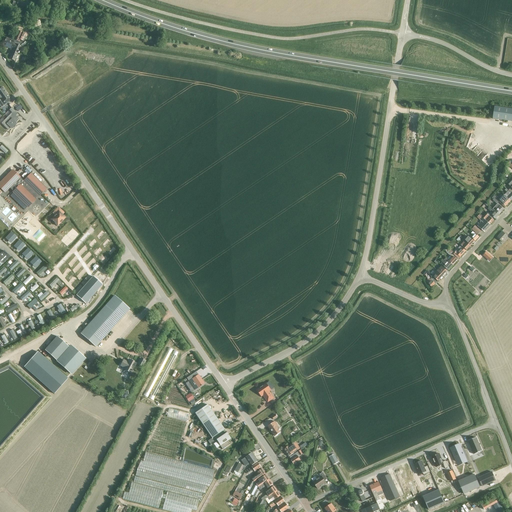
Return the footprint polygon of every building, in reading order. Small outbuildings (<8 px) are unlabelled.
[(18,31),(15,37),(23,41),(26,34),(18,31)] [(14,41),(21,45),(22,44),(24,45),(25,43),(23,42),(23,41),(18,39),(15,38),(14,38),(13,41),(6,38),(2,45),(10,49),(11,49),(13,50),(12,51),(17,54),(21,46),(16,44),(13,43),(14,41)] [(17,54),(12,51),(10,50),(8,54),(11,55),(9,59),(14,61),(17,54)] [(0,89),(0,99),(2,102),(9,97),(3,88),(0,89)] [(17,111),(21,117),(26,114),(22,107),(17,111)] [(511,109),(494,107),(493,119),(511,121),(511,109)] [(17,113),(11,108),(9,110),(12,113),(1,124),(8,130),(19,119),(15,116),(17,113)] [(0,145),(6,152),(9,149),(3,142),(0,144),(0,145)] [(24,181),(13,170),(0,182),(0,188),(5,193),(10,188),(13,191),(13,192),(28,207),(35,200),(35,199),(38,196),(39,196),(46,189),(31,174),(24,181)] [(503,195),(504,196),(509,201),(511,198),(511,191),(509,189),(507,191),(504,189),(503,190),(505,193),(503,195)] [(504,196),(500,199),(497,197),(496,198),(494,195),(492,198),(497,203),(498,202),(503,208),(509,201),(504,196)] [(495,207),(493,209),(489,206),(488,207),(489,208),(489,207),(492,210),(498,215),(502,210),(498,206),(496,208),(495,207)] [(498,215),(492,210),(489,207),(489,208),(487,209),(491,212),(489,214),(494,219),(498,215)] [(66,218),(59,211),(51,220),(57,226),(66,218)] [(485,214),(482,216),(480,214),(479,215),(478,216),(481,218),(489,225),(492,221),(485,214)] [(489,225),(481,218),(478,216),(477,217),(479,220),(480,222),(476,226),(483,232),(489,225)] [(38,229),(34,236),(40,241),(46,231),(41,228),(40,230),(38,229)] [(13,229),(5,237),(9,241),(16,232),(13,229)] [(477,237),(472,232),(470,234),(471,234),(469,236),(469,235),(468,236),(473,241),(477,237)] [(501,243),(507,237),(501,232),(496,238),(501,243)] [(463,238),(466,235),(463,233),(460,236),(456,240),(458,242),(462,237),(463,238)] [(19,237),(13,245),(16,247),(22,239),(19,237)] [(466,250),(470,245),(465,241),(463,242),(460,245),(466,250)] [(464,251),(460,247),(453,254),(458,259),(464,251)] [(4,250),(0,253),(0,265),(10,257),(4,250)] [(484,252),(481,256),(486,260),(488,262),(491,258),(489,256),(484,252)] [(33,265),(40,258),(37,255),(30,262),(33,265)] [(447,261),(452,265),(456,260),(453,257),(451,259),(450,258),(447,261)] [(85,283),(90,278),(71,259),(66,264),(85,283)] [(452,265),(447,261),(445,259),(444,260),(444,259),(441,262),(442,262),(440,264),(447,270),(452,265)] [(42,275),(47,270),(46,268),(48,266),(44,263),(38,270),(42,275)] [(436,271),(442,276),(446,272),(440,267),(436,271)] [(89,277),(94,274),(90,269),(85,272),(89,277)] [(437,282),(442,276),(436,271),(434,274),(433,273),(432,274),(433,274),(432,275),(430,273),(429,275),(431,277),(431,278),(432,278),(432,277),(437,282)] [(58,275),(50,282),(53,285),(58,280),(60,282),(63,280),(58,275)] [(92,277),(76,295),(85,304),(102,285),(92,277)] [(436,282),(432,278),(431,278),(430,278),(429,278),(428,279),(425,282),(431,288),(436,282)] [(33,290),(40,284),(37,281),(31,287),(33,290)] [(60,290),(62,293),(69,286),(66,283),(60,290)] [(24,298),(32,291),(29,288),(21,295),(24,298)] [(129,309),(114,296),(81,333),(96,347),(129,309)] [(63,301),(58,303),(62,312),(67,310),(63,301)] [(56,360),(69,346),(57,336),(45,350),(56,360)] [(56,361),(72,374),(85,359),(70,345),(56,361)] [(38,352),(24,367),(54,394),(68,379),(38,352)] [(145,361),(141,358),(137,364),(142,367),(145,361)] [(120,366),(124,368),(124,369),(131,373),(136,363),(129,359),(127,362),(123,360),(120,366)] [(198,375),(186,383),(191,392),(204,384),(200,378),(198,375)] [(271,390),(266,383),(257,390),(262,397),(263,396),(268,402),(274,398),(269,391),(271,390)] [(185,397),(190,405),(195,401),(193,399),(194,398),(190,393),(185,397)] [(225,433),(223,430),(224,430),(207,405),(195,413),(212,438),(210,439),(212,442),(216,440),(217,441),(216,442),(219,446),(220,446),(222,449),(229,444),(228,442),(231,439),(226,433),(225,433)] [(167,416),(186,422),(188,414),(169,409),(167,416)] [(135,476),(205,494),(207,486),(209,486),(213,479),(212,479),(214,470),(175,460),(185,422),(163,417),(157,427),(156,428),(155,431),(145,452),(143,461),(141,460),(137,468),(135,476)] [(275,420),(268,425),(275,435),(281,431),(277,425),(278,424),(275,420)] [(476,438),(468,441),(474,454),(482,451),(476,438)] [(294,453),(298,450),(293,443),(284,449),(289,456),(294,453)] [(459,445),(451,448),(457,462),(465,458),(468,465),(471,464),(464,447),(461,448),(459,445)] [(303,448),(306,446),(302,448),(301,449),(290,457),(291,459),(291,460),(294,464),(301,460),(299,457),(300,456),(305,452),(303,448)] [(246,457),(241,460),(245,466),(250,463),(252,465),(257,461),(251,453),(246,456),(246,457)] [(333,454),(329,457),(333,465),(338,462),(335,456),(333,454)] [(439,454),(432,457),(436,467),(443,464),(445,468),(449,467),(446,461),(443,462),(439,454)] [(421,461),(414,464),(419,475),(423,473),(424,475),(430,472),(427,466),(424,467),(421,461)] [(255,470),(261,466),(258,462),(246,470),(248,473),(254,469),(255,470)] [(239,463),(233,473),(235,474),(237,472),(240,474),(241,472),(245,469),(244,467),(239,463)] [(259,474),(253,478),(254,481),(266,473),(262,468),(257,472),(259,474)] [(452,471),(447,473),(451,481),(456,479),(452,471)] [(312,479),(313,482),(318,489),(326,483),(324,481),(327,479),(323,472),(320,474),(321,476),(317,479),(315,477),(312,479)] [(492,472),(478,478),(482,486),(495,480),(492,472)] [(258,487),(259,487),(270,479),(267,474),(258,480),(259,481),(257,483),(259,486),(258,486),(258,487)] [(389,474),(380,478),(390,501),(400,497),(389,474)] [(475,474),(459,481),(464,494),(480,487),(475,474)] [(133,482),(200,500),(202,494),(135,477),(133,482)] [(270,479),(258,487),(260,489),(266,485),(268,487),(273,484),(270,479)] [(122,499),(170,511),(190,511),(191,510),(196,511),(198,500),(132,482),(129,493),(124,492),(122,499)] [(365,509),(361,510),(362,511),(374,511),(385,507),(383,503),(387,501),(383,493),(378,496),(377,493),(382,490),(379,482),(369,486),(374,497),(375,502),(373,502),(375,505),(371,506),(368,500),(366,500),(362,502),(365,509)] [(254,485),(250,494),(253,496),(258,487),(254,485)] [(267,498),(277,490),(274,485),(266,491),(268,493),(263,496),(264,497),(262,498),(258,506),(261,508),(264,501),(267,498)] [(403,492),(406,497),(417,492),(415,487),(403,492)] [(357,492),(357,493),(357,494),(358,494),(358,495),(359,495),(359,496),(362,502),(366,500),(364,494),(364,493),(364,492),(364,491),(363,491),(363,490),(362,490),(362,489),(361,489),(360,489),(359,490),(358,490),(358,491),(357,491),(357,492)] [(271,501),(275,498),(276,498),(281,495),(277,490),(267,498),(268,498),(269,499),(270,499),(271,501)] [(439,490),(423,497),(428,510),(444,503),(439,490)] [(272,508),(278,504),(279,505),(285,501),(282,496),(269,505),(272,508)] [(496,497),(482,505),(484,510),(493,505),(496,511),(504,511),(499,502),(496,497)] [(277,511),(279,511),(279,510),(280,509),(282,511),(289,507),(285,502),(274,510),(275,510),(273,511),(277,511)]
